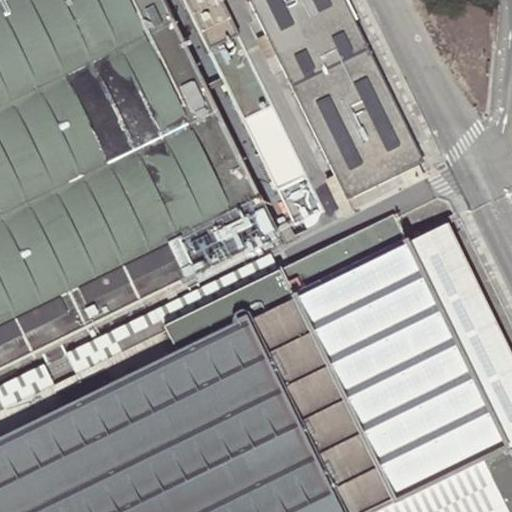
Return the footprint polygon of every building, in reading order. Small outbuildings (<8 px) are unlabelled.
[(0,0),(0,367),(278,234),(163,0),(0,0)] [(186,0),(278,188),(290,183),(295,194),(314,185),(223,0),(186,0)] [(250,0),(267,34),(277,54),(337,176),(349,198),(397,174),(418,163),(423,161),(343,0),(250,0)] [(277,54),(267,34),(259,38),(268,58),(277,54)] [(424,174),(418,163),(397,174),(401,185),(424,174)] [(339,203),(349,198),(337,176),(328,181),(339,203)] [(278,188),(284,200),(295,194),(290,183),(278,188)] [(326,211),(314,185),(295,194),(284,200),(299,231),(319,221),(326,211)] [(0,511),(377,511),(482,461),(507,511),(511,511),(511,365),(443,224),(407,241),(395,217),(280,272),(165,327),(166,331),(0,411),(0,511)] [(270,255),(0,385),(0,411),(166,331),(165,327),(280,272),(276,265),(270,255)] [(507,511),(482,461),(377,511),(507,511)]
